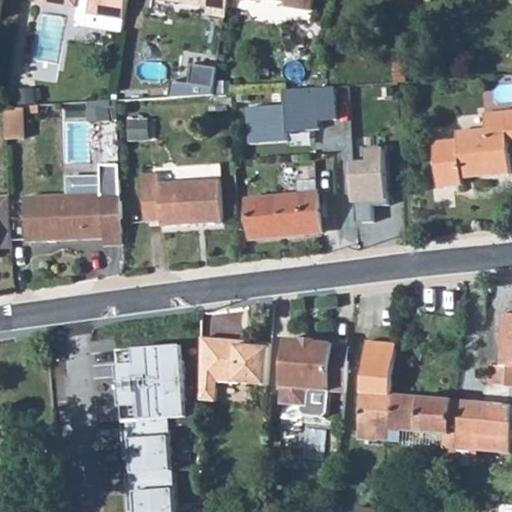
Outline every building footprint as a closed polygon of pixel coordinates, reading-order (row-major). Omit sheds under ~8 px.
[(83,26),(123,32),(128,0),(39,0),(39,2),(79,8),(77,20),(83,26)] [(174,0),(176,2),(209,7),(208,15),(227,18),(229,0),(174,0)] [(246,0),(249,0),(248,0),(279,0),(288,1),(288,6),(314,10),(315,0),(246,0)] [(286,106),(250,108),(252,145),(290,142),(289,132),(321,130),(320,121),(339,120),(336,88),(285,91),(286,106)] [(25,140),(23,108),(7,109),(9,140),(25,140)] [(109,109),(89,110),(90,119),(99,118),(100,122),(110,121),(109,109)] [(459,141),(436,143),(440,189),(463,186),(464,179),(511,173),(511,169),(508,137),(511,136),(511,111),(485,114),(487,130),(458,133),(459,141)] [(382,128),(358,130),(358,142),(363,141),(366,194),(385,193),(382,128)] [(70,197),(28,199),(31,242),(106,239),(106,245),(124,244),(121,164),(102,166),(102,177),(69,178),(70,197)] [(166,177),(212,178),(212,165),(166,165),(166,177)] [(161,174),(145,175),(148,223),(164,222),(164,227),(224,223),(222,180),(162,184),(161,174)] [(319,193),(249,200),(254,240),(323,233),(319,193)] [(0,197),(0,249),(14,249),(11,197),(0,197)] [(511,313),(505,313),(502,365),(493,364),(492,384),(511,386),(511,313)] [(273,344),(203,338),(203,400),(218,401),(219,381),(269,385),(273,344)] [(334,361),(335,346),(336,344),(319,343),(319,341),(305,340),(305,342),(289,340),(284,400),(288,404),(303,406),(302,416),(329,419),(332,392),(347,393),(350,362),(334,361)] [(398,344),(368,342),(359,439),(387,441),(392,394),(398,344)] [(334,361),(350,362),(351,347),(335,346),(334,361)] [(178,347),(118,351),(120,377),(129,376),(129,374),(142,373),(144,397),(131,398),(131,396),(122,397),(124,422),(171,419),(183,418),(182,403),(188,403),(184,361),(179,362),(178,347)] [(457,400),(392,394),(387,441),(402,443),(403,431),(446,434),(445,449),(452,449),(457,400)] [(511,405),(457,400),(452,449),(511,453),(511,405)] [(171,419),(124,422),(127,452),(134,452),(136,475),(175,472),(171,419)] [(136,475),(128,475),(130,505),(138,504),(138,511),(177,511),(175,472),(136,475)]
